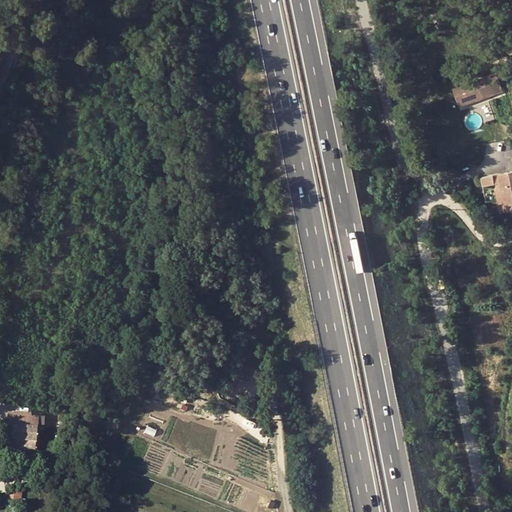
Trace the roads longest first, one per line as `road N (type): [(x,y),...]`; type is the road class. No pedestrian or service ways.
road 1 (motorway): [(410,511),(303,0)]
road 2 (motorway): [(260,0),(363,511)]
road 3 (residential): [(485,511),(422,207)]
road 4 (residential): [(422,207),(363,0)]
